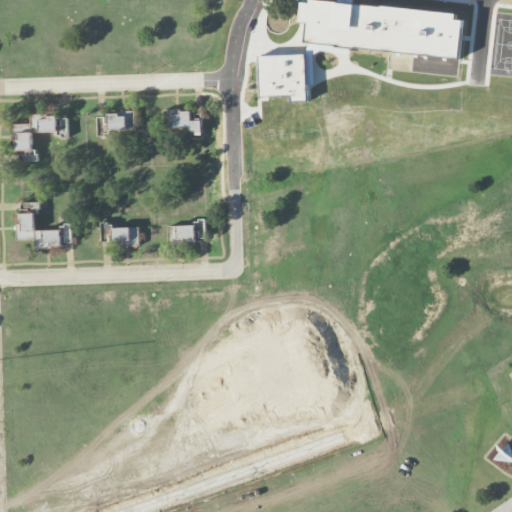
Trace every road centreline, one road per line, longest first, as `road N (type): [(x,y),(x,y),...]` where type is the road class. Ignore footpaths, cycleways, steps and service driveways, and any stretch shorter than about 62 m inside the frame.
road 1 (residential): [(252,0),(232,81),(235,269),(0,280)]
road 2 (residential): [(0,88),(232,81)]
